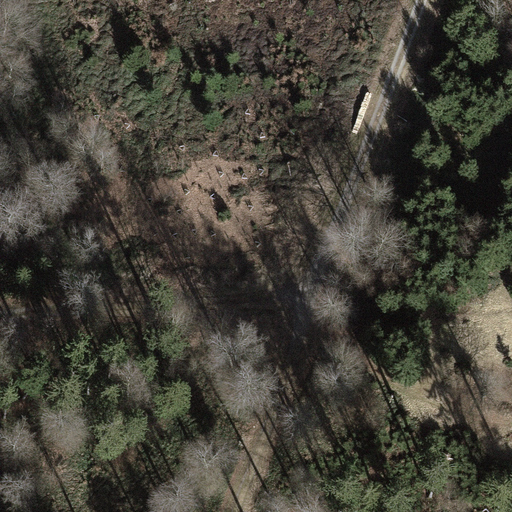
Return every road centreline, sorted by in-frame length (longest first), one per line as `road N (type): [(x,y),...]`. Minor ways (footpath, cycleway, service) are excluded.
road 1 (track): [(228,511),(288,329),(417,0)]
road 2 (track): [(305,290),(89,299),(0,324)]
